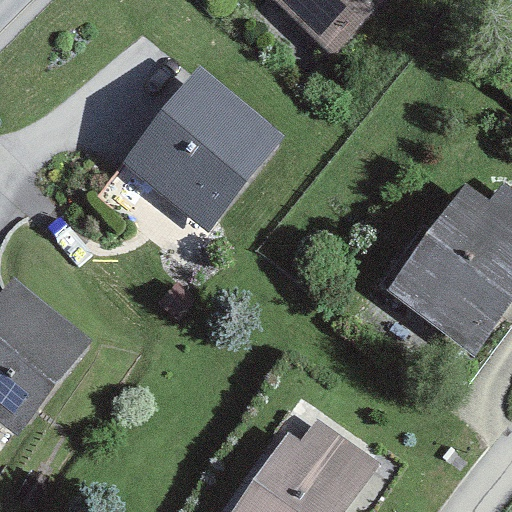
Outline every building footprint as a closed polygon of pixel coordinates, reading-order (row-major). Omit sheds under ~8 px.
[(386,0),(279,0),(330,53),(386,0)] [(285,142),(204,75),(128,167),(209,234),(285,142)] [(511,314),(511,187),(491,171),(389,294),(478,363),(511,314)] [(22,282),(0,308),(0,419),(30,434),(102,349),(22,282)] [(354,511),(385,468),(324,426),(309,448),(295,438),(243,511),(354,511)]
